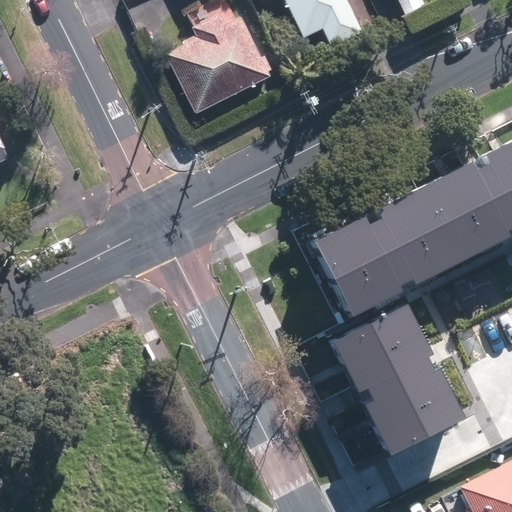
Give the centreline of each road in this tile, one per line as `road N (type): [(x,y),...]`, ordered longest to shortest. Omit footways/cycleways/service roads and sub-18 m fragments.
road 1 (residential): [(159,224),(511,54)]
road 2 (tertiary): [(159,224),(304,511)]
road 3 (tertiary): [(49,0),(159,224)]
road 4 (residential): [(0,301),(159,224)]
